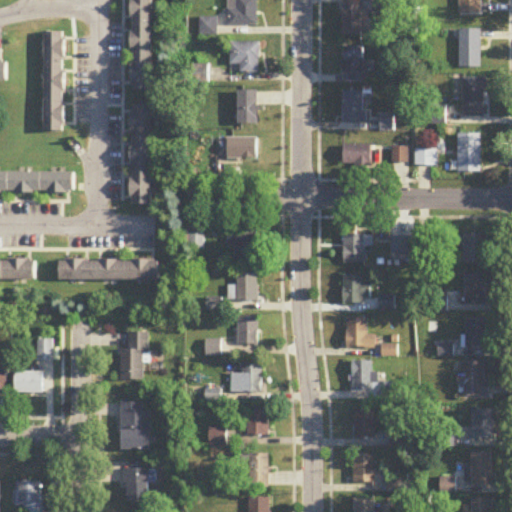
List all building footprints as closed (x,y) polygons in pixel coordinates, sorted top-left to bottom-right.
[(153,0),(133,0),(133,92),(153,92),(153,0)] [(228,0),(228,27),(258,27),(257,0),(228,0)] [(342,0),(343,38),(362,38),(361,0),(342,0)] [(481,0),(460,0),(460,15),(481,15),(481,0)] [(461,68),(481,68),(481,30),(461,30),(461,68)] [(45,133),(65,133),(66,33),(46,33),(45,133)] [(260,74),(260,44),(231,44),(231,67),(240,67),(240,74),(260,74)] [(346,82),(366,82),(366,48),(346,48),(346,82)] [(9,62),(0,61),(0,81),(9,82),(9,62)] [(192,67),(192,83),(209,83),(209,67),(192,67)] [(464,118),(484,118),(484,79),(464,79),(464,118)] [(239,125),(259,125),(259,92),(239,92),(239,125)] [(344,123),(366,123),(366,93),(344,93),(344,123)] [(152,107),(132,107),(132,207),(152,207),(152,107)] [(459,173),(481,173),(481,134),(459,134),(459,173)] [(259,161),(259,138),(228,138),(228,161),(259,161)] [(373,147),(344,147),(344,168),(373,168),(373,147)] [(408,163),(408,148),(393,148),(393,163),(408,163)] [(417,167),(437,167),(437,150),(417,150),(417,167)] [(0,173),(0,193),(76,194),(76,174),(0,173)] [(236,250),(236,264),(258,264),(258,237),(228,237),(228,250),(236,250)] [(344,265),(366,265),(366,237),(344,237),(344,265)] [(486,237),(464,237),(464,266),(486,266),(486,237)] [(409,255),(409,238),(391,238),(391,255),(409,255)] [(420,255),(432,255),(432,242),(420,242),(420,255)] [(0,261),(0,281),(37,281),(37,261),(0,261)] [(160,282),(160,262),(61,262),(61,282),(160,282)] [(259,275),(238,275),(238,303),(259,303),(259,275)] [(344,305),(371,305),(371,287),(366,287),(366,277),(344,277),(344,305)] [(466,305),(486,305),(486,277),(466,277),(466,305)] [(379,313),(395,313),(395,298),(379,298),(379,313)] [(239,346),(260,346),(260,318),(239,318),(239,346)] [(348,351),(377,351),(377,337),(368,337),(368,320),(348,320),(348,351)] [(487,350),(487,320),(466,320),(466,350),(487,350)] [(122,351),(122,382),(148,382),(148,334),(130,334),(130,351),(122,351)] [(354,392),(377,392),(377,374),(374,374),(374,363),(354,363),(354,392)] [(464,387),(464,398),(489,398),(489,364),(463,364),(463,387),(464,387)] [(264,395),(264,366),(242,366),(242,395),(264,395)] [(16,373),(16,395),(45,395),(45,373),(16,373)] [(152,412),(144,412),(144,403),(123,403),(122,451),(152,452),(152,412)] [(270,437),(270,408),(249,408),(249,437),(270,437)] [(356,439),(376,439),(376,411),(356,411),(356,439)] [(495,411),(472,411),(472,441),(495,441),(495,411)] [(471,487),(493,487),(493,455),(471,455),(471,487)] [(271,456),(251,456),(251,489),(271,489),(271,456)] [(375,456),(355,456),(355,484),(375,484),(375,456)] [(125,470),(125,504),(152,503),(151,470),(125,470)] [(43,511),(44,484),(15,484),(15,507),(25,507),(25,511),(43,511)] [(271,511),(271,499),(250,499),(250,511),(271,511)] [(472,511),(493,511),(494,500),(473,500),(472,511)] [(355,511),(375,511),(376,501),(355,501),(355,511)]
